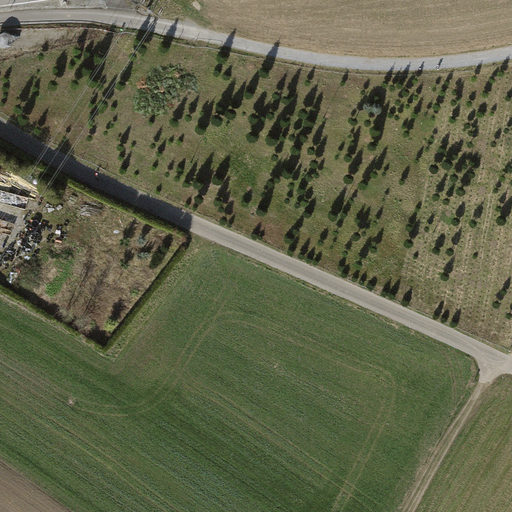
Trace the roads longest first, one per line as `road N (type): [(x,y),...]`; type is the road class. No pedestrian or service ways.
road 1 (track): [(497,358),(77,169),(0,124)]
road 2 (track): [(511,51),(368,64),(298,57),(120,16),(0,18)]
road 3 (track): [(409,511),(497,358)]
